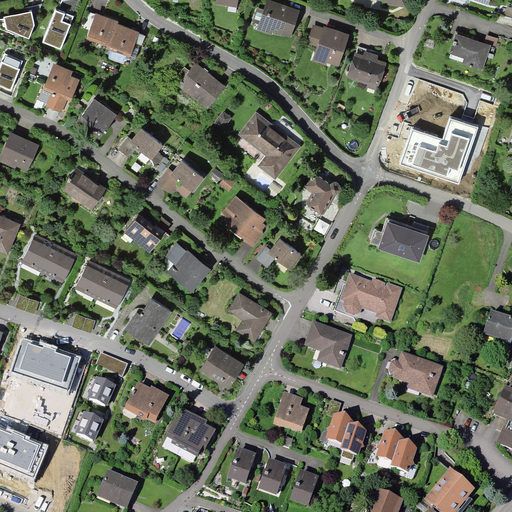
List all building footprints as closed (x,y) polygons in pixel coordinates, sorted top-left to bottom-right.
[(288,34),(297,10),(265,0),(264,0),(256,25),(288,34)] [(34,22),(31,7),(4,13),(7,26),(30,35),(34,22)] [(74,14),(56,7),(44,38),(61,45),(74,14)] [(116,21),(93,12),(84,36),(129,52),(136,32),(115,24),(116,21)] [(336,67),(345,35),(312,25),(305,45),(313,47),(310,61),(336,67)] [(491,44),(455,32),(447,56),(483,68),(491,44)] [(23,58),(6,51),(0,64),(0,81),(11,86),(23,58)] [(385,62),(358,51),(348,74),(376,85),(385,62)] [(223,85),(193,63),(177,85),(207,107),(223,85)] [(77,75),(50,64),(39,88),(52,94),(47,106),(62,112),(77,75)] [(114,113),(91,97),(75,119),(98,135),(114,113)] [(300,144),(254,111),(237,134),(266,154),(257,166),(275,179),(300,144)] [(400,162),(459,182),(479,125),(450,116),(443,138),(412,127),(400,162)] [(158,144),(137,127),(127,140),(147,157),(158,144)] [(38,145),(10,133),(0,157),(0,160),(27,172),(38,145)] [(136,149),(124,140),(117,149),(128,158),(136,149)] [(202,176),(175,157),(155,184),(169,195),(175,187),(187,196),(202,176)] [(105,187),(73,167),(59,189),(90,209),(105,187)] [(338,184),(312,171),(304,187),(312,192),(305,204),(323,213),(338,184)] [(234,182),(225,176),(218,187),(227,192),(234,182)] [(269,223),(235,196),(217,217),(251,244),(269,223)] [(22,223),(0,213),(0,250),(9,254),(22,223)] [(160,232),(135,213),(121,231),(146,250),(160,232)] [(387,219),(378,245),(419,260),(428,233),(387,219)] [(302,252),(275,232),(255,259),(266,267),(273,257),(290,269),(302,252)] [(75,255),(34,234),(20,261),(61,282),(75,255)] [(208,268),(175,244),(162,261),(171,268),(166,275),(190,293),(208,268)] [(128,280),(86,259),(73,287),(114,307),(128,280)] [(399,293),(351,277),(337,307),(390,324),(399,293)] [(269,313),(235,292),(224,309),(239,318),(235,326),(253,338),(269,313)] [(40,302),(20,295),(16,308),(36,315),(40,302)] [(146,295),(124,330),(147,344),(169,310),(146,295)] [(93,322),(74,315),(70,327),(89,334),(93,322)] [(511,347),(511,344),(511,323),(489,316),(483,338),(511,347)] [(351,338),(311,325),(304,346),(319,354),(316,364),(341,371),(351,338)] [(0,359),(8,336),(0,333),(0,359)] [(80,357),(22,338),(10,373),(69,392),(80,357)] [(241,361),(211,345),(197,371),(227,387),(241,361)] [(127,364),(101,353),(96,364),(122,375),(127,364)] [(441,370),(399,357),(391,383),(430,397),(441,370)] [(115,384),(97,377),(88,397),(107,404),(115,384)] [(165,398),(134,383),(123,406),(154,421),(165,398)] [(505,422),(495,444),(511,451),(511,392),(506,389),(494,417),(505,422)] [(301,401),(282,394),(273,421),(300,430),(306,412),(298,409),(301,401)] [(214,430),(179,410),(163,439),(199,458),(214,430)] [(103,419),(84,412),(76,431),(94,439),(103,419)] [(346,423),(329,418),(322,442),(339,447),(345,428),(346,423)] [(48,446),(0,425),(0,465),(33,480),(48,446)] [(362,433),(345,428),(339,447),(337,453),(354,458),(362,433)] [(397,440),(379,436),(373,460),(390,464),(395,446),(397,440)] [(413,450),(395,446),(390,464),(388,471),(406,476),(413,450)] [(253,457),(236,449),(224,477),(242,485),(253,457)] [(284,468),(266,461),(255,490),(274,496),(284,468)] [(135,483),(106,471),(96,496),(125,508),(135,483)] [(318,480),(298,474),(288,504),(308,510),(318,480)] [(461,511),(475,495),(451,476),(424,509),(428,511),(461,511)] [(395,511),(399,502),(372,492),(364,511),(395,511)]
